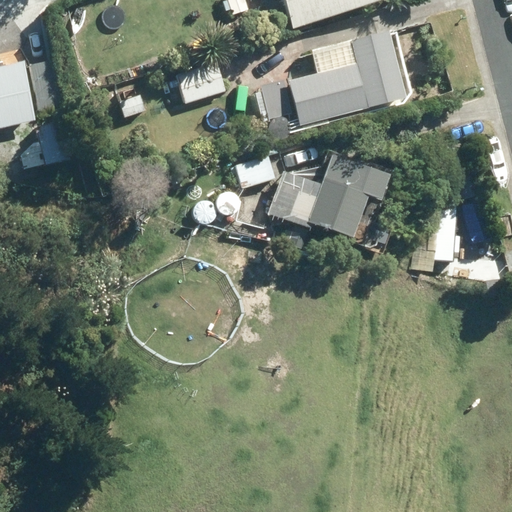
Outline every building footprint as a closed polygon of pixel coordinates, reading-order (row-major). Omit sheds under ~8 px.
[(380,0),(280,0),(291,34),(382,5),(380,0)] [(78,10),(56,17),(67,55),(89,49),(78,10)] [(243,31),(228,35),(232,47),(246,44),(243,31)] [(314,72),(289,79),(291,84),(288,84),(300,133),(401,108),(410,98),(395,37),(311,57),(314,72)] [(49,61),(27,65),(36,113),(59,109),(49,61)] [(216,65),(176,77),(185,106),(225,95),(216,65)] [(21,66),(0,70),(0,131),(35,123),(21,66)] [(94,93),(87,67),(68,72),(76,98),(94,93)] [(283,83),(258,88),(259,94),(249,96),(256,125),(291,117),(283,83)] [(33,126),(45,170),(70,163),(59,120),(33,126)] [(451,125),(451,142),(490,140),(489,123),(451,125)] [(275,146),(261,151),(265,161),(278,156),(275,146)] [(452,186),(455,147),(437,146),(433,184),(452,186)] [(263,159),(235,169),(243,192),(271,183),(263,159)] [(294,182),(281,219),(350,243),(364,203),(378,207),(388,182),(329,161),(318,191),(294,182)] [(449,262),(455,200),(429,198),(423,260),(449,262)] [(482,200),(465,205),(476,242),(494,237),(482,200)] [(186,223),(221,232),(225,214),(190,206),(186,223)]
